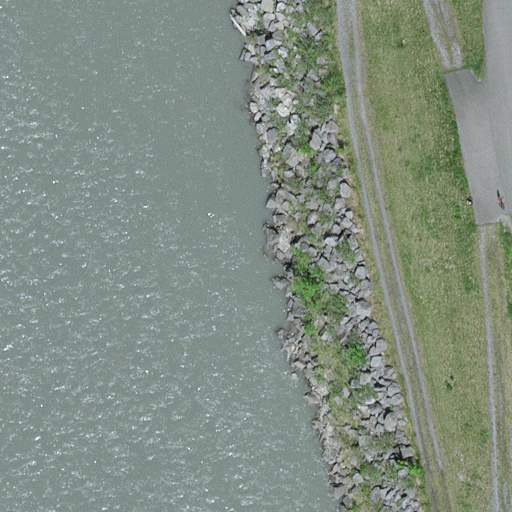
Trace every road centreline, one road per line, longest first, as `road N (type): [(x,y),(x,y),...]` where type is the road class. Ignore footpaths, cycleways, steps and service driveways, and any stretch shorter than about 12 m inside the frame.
road 1 (track): [(442,511),(359,132),(344,0)]
road 2 (track): [(504,511),(490,229),(511,181)]
road 3 (track): [(433,0),(452,75),(511,121)]
